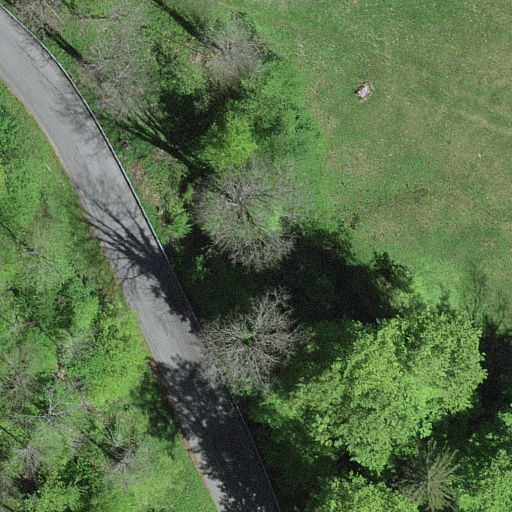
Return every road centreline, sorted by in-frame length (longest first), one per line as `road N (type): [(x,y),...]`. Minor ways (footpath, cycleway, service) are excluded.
road 1 (tertiary): [(248,511),(95,167),(0,38)]
road 2 (track): [(212,0),(511,133)]
